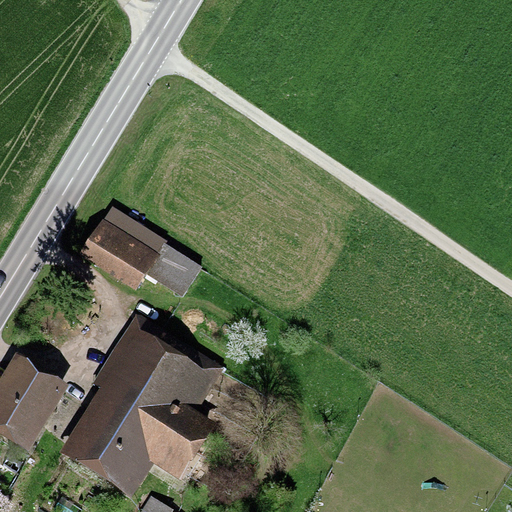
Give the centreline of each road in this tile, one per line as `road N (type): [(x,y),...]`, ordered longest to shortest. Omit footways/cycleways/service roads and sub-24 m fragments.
road 1 (track): [(115,0),(151,47),(511,288)]
road 2 (primary): [(0,300),(180,0)]
